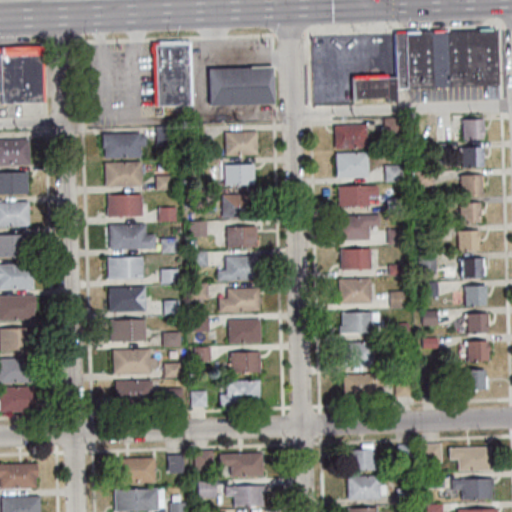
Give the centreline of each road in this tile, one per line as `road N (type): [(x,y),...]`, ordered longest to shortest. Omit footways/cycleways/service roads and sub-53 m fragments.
road 1 (residential): [(511,418),(0,438)]
road 2 (residential): [(303,511),(285,7)]
road 3 (residential): [(74,511),(59,16)]
road 4 (trunk): [(250,8),(451,0)]
road 5 (trunk): [(0,18),(131,13)]
